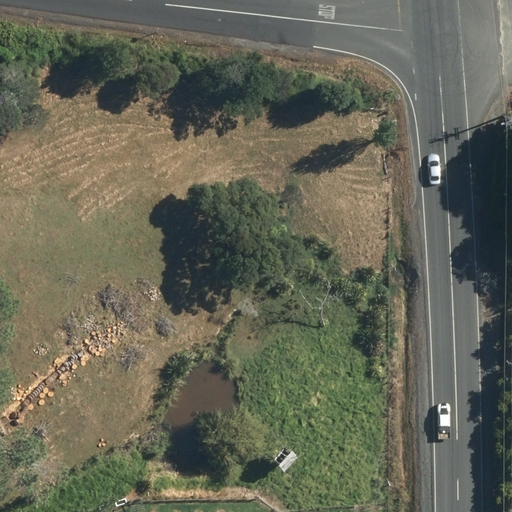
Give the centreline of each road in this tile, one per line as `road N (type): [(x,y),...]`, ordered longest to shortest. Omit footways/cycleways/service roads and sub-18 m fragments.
road 1 (tertiary): [(436,33),(457,367),(457,511)]
road 2 (residential): [(436,33),(127,0)]
